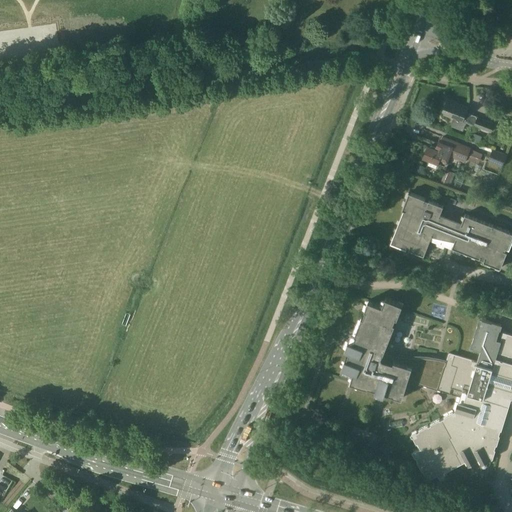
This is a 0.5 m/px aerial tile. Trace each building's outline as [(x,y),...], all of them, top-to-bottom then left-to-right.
[(448,99),(442,112),(453,117),(450,124),(462,129),(465,122),(482,128),(490,132),(494,123),(485,120),(465,111),(467,107),(448,99)] [(509,129),(511,122),(502,118),(499,125),(509,129)] [(427,145),(423,157),(431,160),(429,165),(436,167),(437,163),(444,165),(446,162),(448,156),(464,162),(466,158),(476,162),(480,152),(470,148),(470,147),(442,136),(440,140),(438,139),(435,147),(438,148),(438,149),(427,145)] [(502,162),(505,154),(488,148),(486,156),(502,162)] [(449,185),(454,173),(445,169),(440,181),(449,185)] [(402,213),(389,247),(417,254),(409,251),(410,249),(424,254),(430,239),(437,240),(437,241),(440,242),(440,241),(446,243),(447,243),(448,241),(453,243),(453,245),(459,248),(458,249),(462,251),(462,250),(468,253),(469,253),(480,257),(484,259),(483,261),(500,267),(506,252),(509,253),(505,260),(506,261),(511,248),(511,232),(497,226),(493,225),(465,213),(461,222),(440,213),(443,205),(429,199),(429,200),(425,198),(409,191),(402,209),(404,209),(402,213)] [(345,358),(341,367),(353,372),(350,381),(368,387),(368,386),(370,386),(376,388),(375,392),(384,395),(385,392),(391,393),(393,394),(392,395),(402,398),(408,380),(437,389),(460,396),(455,410),(448,414),(412,433),(416,442),(418,441),(420,447),(413,450),(428,478),(438,473),(440,478),(446,474),(447,474),(444,470),(447,468),(451,466),(467,458),(469,462),(480,457),(483,461),(492,456),(504,416),(502,415),(504,410),(508,396),(511,397),(511,333),(503,331),(503,332),(499,331),(501,324),(479,317),(470,346),(480,349),(477,361),(471,359),(449,353),(448,352),(446,359),(407,354),(406,354),(384,350),(395,323),(393,322),(395,319),(395,317),(397,318),(402,304),(385,297),(382,305),(375,302),(368,300),(365,308),(364,309),(365,310),(365,311),(363,317),(361,316),(355,334),(356,335),(355,338),(353,342),(348,340),(344,349),(349,351),(348,354),(346,358),(345,358)]
